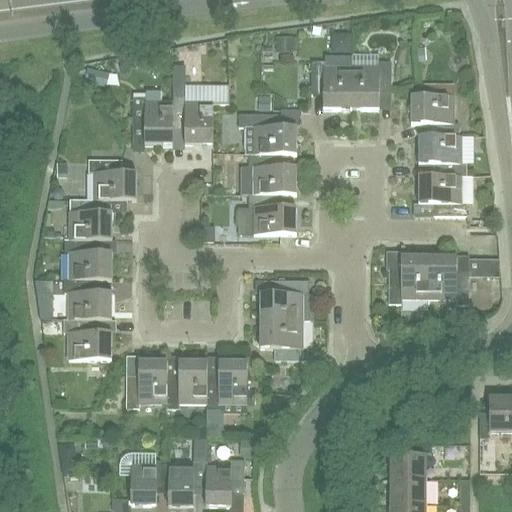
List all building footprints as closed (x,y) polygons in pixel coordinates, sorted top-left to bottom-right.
[(324,114),(352,114),(352,71),(325,71),(325,66),(312,66),(312,99),(324,99),(324,114)] [(379,71),(352,71),(352,114),(379,114),(379,99),(392,99),(392,66),(379,66),(379,71)] [(426,128),(426,140),(459,140),(459,128),(454,128),(455,101),(454,101),(454,88),(416,87),(416,100),(411,100),(411,128),(426,128)] [(213,90),(213,106),(229,106),(229,90),(213,90)] [(174,149),(174,134),(174,106),(173,106),(161,106),(161,94),(146,94),(145,101),(134,100),(134,134),(145,134),(145,148),(174,149)] [(185,149),(213,149),(214,149),(214,106),(186,106),(186,101),(173,101),(173,106),(174,106),(174,134),(186,134),(185,149)] [(250,159),(283,159),(297,159),(297,131),(283,131),(283,119),(239,119),(239,131),(248,131),(248,159),(250,159)] [(434,169),(433,180),(462,180),(467,180),(467,168),(462,168),(462,140),(459,140),(426,140),(420,140),(419,168),(434,169)] [(255,199),(283,199),(297,199),(297,171),(283,171),(283,159),(250,159),(250,172),(255,172),(255,199)] [(94,204),(103,204),(137,204),(137,176),(122,176),(122,164),(89,164),(89,177),(94,177),(94,204)] [(433,220),(466,221),(466,208),(462,208),(462,180),(433,180),(419,180),(419,209),(433,209),(433,220)] [(283,199),(255,199),(249,199),(249,212),(255,212),(255,239),(297,239),(297,211),(283,211),(283,199)] [(70,204),(70,244),(98,244),(112,244),(112,216),(103,216),(103,204),(94,204),(70,204)] [(234,226),(236,211),(219,208),(217,224),(234,226)] [(98,244),(70,244),(65,244),(65,257),(69,257),(69,284),(98,284),(112,284),(112,256),(98,256),(98,244)] [(402,303),(429,303),(430,260),(402,260),(402,275),(390,275),(389,308),(402,308),(402,303)] [(430,260),(429,303),(456,303),(456,308),(469,308),(469,261),(430,260)] [(499,264),(483,264),(483,279),(499,280),(499,264)] [(69,297),(69,324),(98,324),(112,324),(112,296),(98,296),(98,284),(69,284),(65,284),(64,297),(69,297)] [(260,297),(260,325),(302,325),(302,297),(308,297),(308,285),(275,285),(275,297),(260,297)] [(98,324),(69,324),(64,324),(64,336),(69,337),(69,364),(112,364),(112,336),(98,336),(98,324)] [(302,325),(260,325),(260,353),(275,353),(275,365),(308,365),(308,352),(302,352),(302,325)] [(167,379),(167,365),(139,365),(139,379),(127,379),(127,413),(140,413),(140,408),(166,408),(167,379)] [(179,408),(207,408),(207,379),(207,365),(179,365),(179,379),(167,379),(166,408),(166,413),(179,413),(179,408)] [(207,379),(207,408),(207,441),(222,441),(222,417),(247,417),(247,365),(219,365),(219,379),(207,379)] [(481,441),(490,441),(490,436),(511,436),(511,399),(490,399),(490,417),(481,417),(481,441)] [(431,449),(406,449),(406,459),(390,459),(390,484),(427,484),(426,459),(431,459),(431,449)] [(169,469),(170,469),(170,464),(157,464),(157,456),(132,455),(126,457),(122,462),(121,467),(120,478),(132,478),(131,509),(156,510),(157,491),(169,491),(169,469)] [(195,492),(206,492),(207,470),(208,465),(194,465),(193,470),(170,469),(169,469),(169,491),(168,510),(194,510),(195,492)] [(207,470),(206,492),(206,511),(231,511),(231,497),(243,498),(244,466),(231,465),(231,471),(207,470)] [(427,484),(390,484),(390,509),(427,509),(427,484)] [(460,484),(460,509),(471,509),(471,484),(460,484)]
